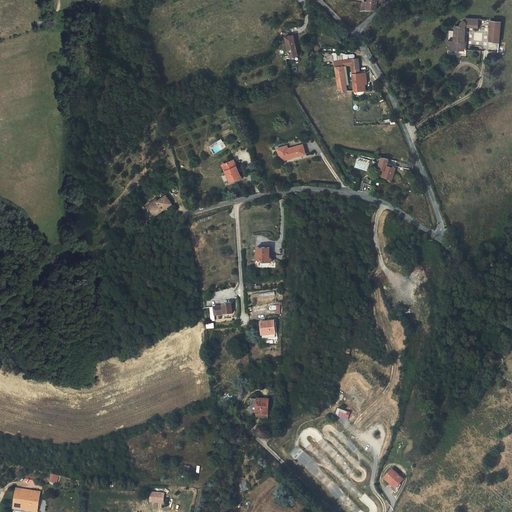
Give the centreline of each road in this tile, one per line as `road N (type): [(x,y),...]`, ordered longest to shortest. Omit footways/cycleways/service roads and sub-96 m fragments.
road 1 (track): [(0,203),(51,259),(90,271),(117,262),(183,212),(238,201)]
road 2 (unclassified): [(439,239),(426,179),(354,37)]
road 3 (unclassified): [(238,201),(299,189),(358,194),(439,239)]
